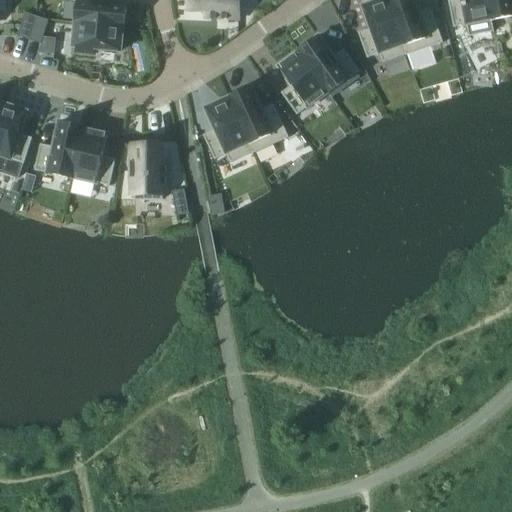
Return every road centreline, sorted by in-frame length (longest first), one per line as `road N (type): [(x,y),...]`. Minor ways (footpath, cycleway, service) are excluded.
road 1 (residential): [(181,82),(116,99),(0,65)]
road 2 (residential): [(309,0),(181,82)]
